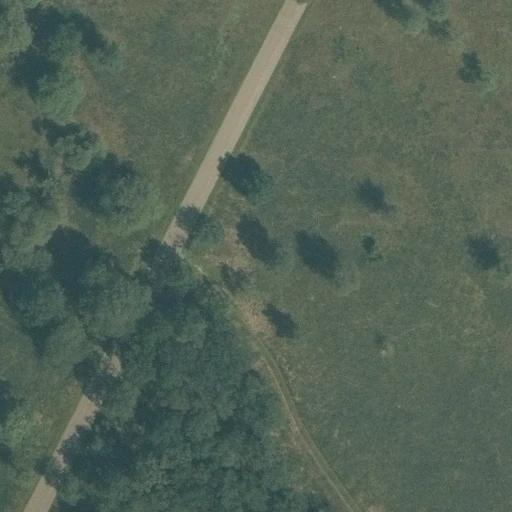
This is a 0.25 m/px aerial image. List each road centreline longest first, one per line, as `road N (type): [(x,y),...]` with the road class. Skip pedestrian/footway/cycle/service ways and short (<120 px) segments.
road 1 (unclassified): [(30,511),(295,0)]
road 2 (track): [(161,264),(198,293),(338,511)]
